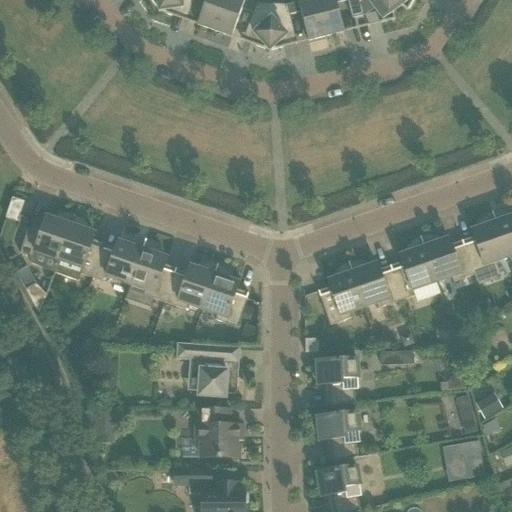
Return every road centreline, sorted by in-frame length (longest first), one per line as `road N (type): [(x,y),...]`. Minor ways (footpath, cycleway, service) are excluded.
road 1 (residential): [(0,119),(33,172),(279,262)]
road 2 (residential): [(279,262),(287,511)]
road 3 (residential): [(279,262),(511,180)]
road 4 (residential): [(462,0),(428,51),(272,100)]
road 5 (residential): [(272,100),(132,50),(99,0)]
